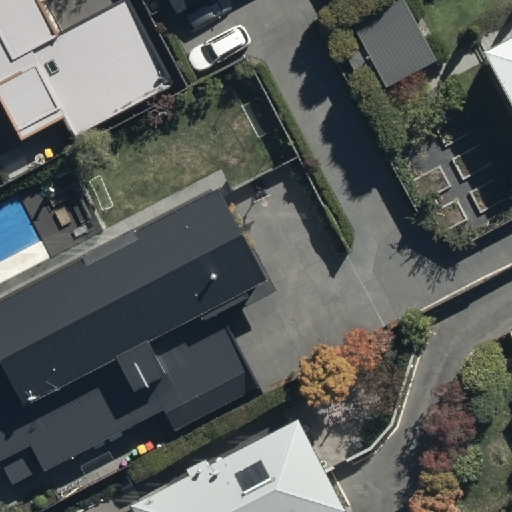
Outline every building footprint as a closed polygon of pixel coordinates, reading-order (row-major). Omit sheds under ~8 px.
[(0,0),(0,105),(19,141),(63,117),(73,135),(171,82),(126,0),(121,0),(57,34),(38,0),(0,0)] [(168,0),(177,16),(207,0),(168,0)] [(404,0),(395,0),(351,23),(384,88),(436,61),(404,0)] [(511,39),(490,51),(511,92),(511,39)] [(309,178),(256,206),(287,264),(340,237),(309,178)] [(220,187),(0,301),(0,462),(31,446),(44,471),(162,410),(173,432),(261,386),(218,306),(269,280),(220,187)] [(193,472),(133,504),(137,511),(337,511),(345,508),(297,417),(213,462),(209,456),(189,466),(193,472)]
